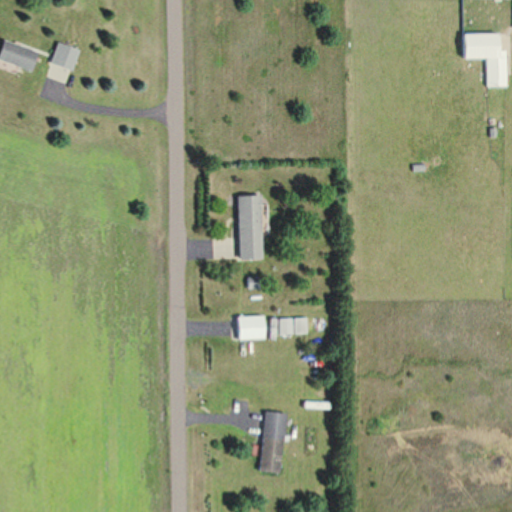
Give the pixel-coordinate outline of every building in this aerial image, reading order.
[(459,59),(483,59),(484,87),(505,86),(504,48),(499,48),(499,34),(459,34),(459,59)] [(0,62),(28,72),(34,51),(0,40),(0,62)] [(69,72),(77,50),(56,43),(48,64),(69,72)] [(233,196),(234,260),(257,259),(257,196),(233,196)] [(263,317),(233,317),(233,340),(263,340),(263,317)] [(306,318),(276,318),(276,335),(306,335),(306,318)] [(279,474),(282,413),(260,412),(257,473),(279,474)]
